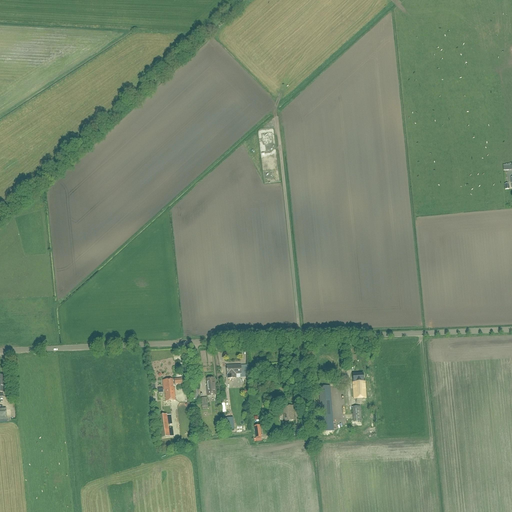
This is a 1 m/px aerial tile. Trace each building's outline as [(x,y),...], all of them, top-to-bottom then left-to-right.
[(263,141),(260,141),(261,152),(272,152),(272,144),(263,145),(263,141)] [(266,172),(267,181),(276,180),(275,171),(266,172)] [(235,379),(235,375),(240,374),(241,378),(245,378),(244,371),(241,371),(241,366),(227,367),(227,375),(227,379),(235,379)] [(364,381),(365,381),(364,380),(363,380),(363,374),(353,375),(353,381),(352,381),(352,382),(353,382),(354,400),(366,399),(364,381)] [(172,380),(162,381),(163,390),(164,390),(165,402),(176,401),(174,388),(173,388),(173,385),(182,384),(182,379),(172,380)] [(213,381),(213,379),(206,380),(207,389),(206,389),(207,397),(216,396),(214,381),(213,381)] [(329,387),(318,387),(322,433),(333,432),(329,387)] [(284,422),(294,421),(293,413),(294,413),(293,406),(282,408),(284,422)] [(353,423),(361,422),(360,407),(352,407),(353,423)] [(167,415),(158,416),(161,438),(173,437),(172,428),(168,429),(168,425),(172,425),(171,415),(167,416),(167,415)] [(233,418),(224,419),(225,431),(234,430),(233,418)]
